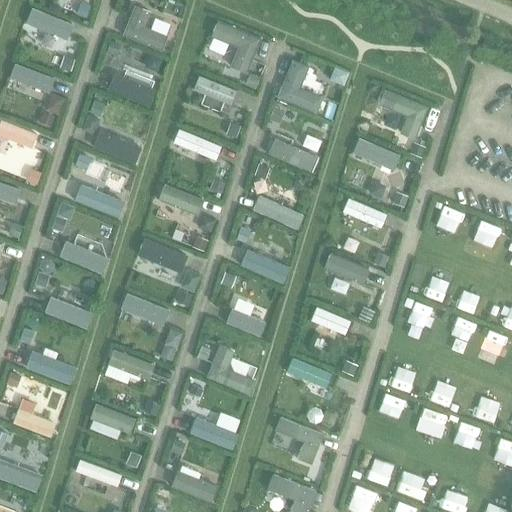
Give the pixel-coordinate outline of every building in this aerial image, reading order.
[(83,4),(78,15),(85,18),(90,6),(83,4)] [(119,34),(158,50),(164,35),(140,26),(146,11),(131,4),(119,34)] [(70,19),(30,6),(24,22),(65,36),(70,19)] [(259,35),(217,17),(210,33),(236,44),(229,63),(245,69),(259,35)] [(110,42),(106,52),(114,55),(118,45),(110,42)] [(64,56),(60,67),(71,70),(74,60),(64,56)] [(276,94),(315,111),(322,94),(299,84),(307,63),(291,56),(276,94)] [(54,74),(14,61),(8,77),(49,91),(54,74)] [(152,85),(112,72),(106,88),(147,102),(152,85)] [(237,86),(197,73),(191,89),(232,103),(237,86)] [(249,75),(245,85),(255,89),(259,79),(249,75)] [(65,102),(68,86),(54,83),(51,99),(65,102)] [(426,107),(382,89),(376,104),(405,115),(398,132),(413,138),(426,107)] [(93,102),(88,113),(98,117),(103,106),(93,102)] [(273,109),(269,120),(278,124),(282,113),(273,109)] [(41,113),(37,123),(47,127),(51,117),(41,113)] [(39,130),(0,116),(0,135),(33,146),(39,130)] [(232,123),(228,135),(237,138),(241,127),(232,123)] [(219,142),(178,128),(173,145),(213,158),(219,142)] [(138,143),(97,129),(92,146),(132,159),(138,143)] [(397,150),(357,136),(351,153),(392,166),(397,150)] [(313,151),(272,138),(267,154),(307,168),(313,151)] [(414,144),(410,153),(421,157),(424,148),(414,144)] [(42,172),(47,160),(34,155),(29,167),(42,172)] [(80,155),(75,167),(82,170),(87,158),(80,155)] [(259,164),(255,175),(265,180),(270,168),(259,164)] [(33,171),(28,183),(36,186),(41,174),(33,171)] [(16,185),(0,179),(0,198),(10,202),(16,185)] [(214,180),(210,189),(221,194),(225,184),(214,180)] [(118,197),(78,183),(72,200),(113,213),(118,197)] [(204,197),(163,183),(158,200),(198,213),(204,197)] [(396,193),(392,203),(403,207),(407,198),(396,193)] [(385,208),(345,194),(339,211),(380,225),(385,208)] [(297,209),(257,195),(251,212),(292,225),(297,209)] [(476,227),(499,233),(505,212),(482,206),(476,227)] [(56,217),(51,229),(62,233),(67,221),(56,217)] [(208,241),(214,227),(200,222),(195,236),(208,241)] [(12,224),(8,235),(19,238),(22,227),(12,224)] [(241,227),(237,239),(244,242),(248,230),(241,227)] [(185,253),(142,235),(134,253),(178,271),(185,253)] [(197,237),(192,248),(203,253),(208,242),(197,237)] [(95,253),(63,240),(57,255),(89,268),(95,253)] [(286,263),(245,249),(240,265),(280,279),(286,263)] [(368,264),(328,251),(322,267),(363,281),(368,264)] [(377,254),(374,263),(384,267),(388,258),(377,254)] [(445,286),(451,269),(432,262),(426,279),(445,286)] [(38,273),(34,285),(45,289),(49,276),(38,273)] [(225,273),(221,284),(230,288),(234,277),(225,273)] [(464,275),(461,287),(483,294),(486,283),(464,275)] [(168,306),(127,292),(122,309),(162,322),(168,306)] [(182,294),(178,303),(188,307),(191,298),(182,294)] [(90,311),(49,295),(42,311),(84,327),(90,311)] [(451,301),(448,314),(472,319),(475,307),(451,301)] [(350,316),(310,302),(304,318),(345,332),(350,316)] [(263,318),(222,305),(217,321),(257,335),(263,318)] [(363,308),(359,317),(370,321),(373,312),(363,308)] [(508,348),(511,338),(511,325),(497,319),(488,340),(508,348)] [(24,329),(19,340),(27,343),(31,332),(24,329)] [(205,375),(248,393),(254,377),(226,365),(233,348),(218,342),(205,375)] [(150,360),(110,346),(104,363),(145,376),(150,360)] [(65,361),(24,347),(19,364),(59,377),(65,361)] [(164,347),(160,356),(171,360),(175,351),(164,347)] [(202,347),(197,358),(205,362),(210,351),(202,347)] [(331,369),(291,355),(285,372),(326,386),(331,369)] [(415,379),(419,369),(394,359),(390,370),(415,379)] [(345,362),(341,371),(352,375),(356,366),(345,362)] [(11,373),(6,384),(16,388),(20,377),(11,373)] [(437,379),(434,389),(452,394),(455,384),(437,379)] [(479,382),(472,402),(491,409),(498,388),(479,382)] [(135,415),(94,401),(89,418),(129,431),(135,415)] [(147,403),(144,412),(155,417),(159,407),(147,403)] [(55,419),(15,405),(9,422),(50,435),(55,419)] [(325,413),(322,423),(332,427),(336,417),(325,413)] [(324,431),(279,414),(274,427),(302,438),(296,455),(312,462),(324,431)] [(235,430),(195,417),(189,433),(230,447),(235,430)] [(496,443),(511,448),(511,425),(503,423),(496,443)] [(174,440),(170,452),(178,454),(182,443),(174,440)] [(133,454),(128,465),(136,469),(141,458),(133,454)] [(398,477),(424,486),(432,465),(406,456),(398,477)] [(122,471),(81,457),(76,474),(116,487),(122,471)] [(34,471),(0,459),(0,478),(28,488),(34,471)] [(216,483),(176,469),(170,485),(211,499),(216,483)] [(306,511),(316,488),(272,471),(266,486),(293,496),(287,511),(306,511)] [(463,500),(470,481),(447,473),(441,493),(463,500)] [(402,486),(394,505),(412,511),(415,511),(423,494),(402,486)] [(489,487),(485,509),(497,511),(505,511),(510,492),(489,487)] [(0,511),(13,511),(20,499),(0,490),(0,511)] [(59,502),(55,511),(65,511),(68,505),(59,502)]
